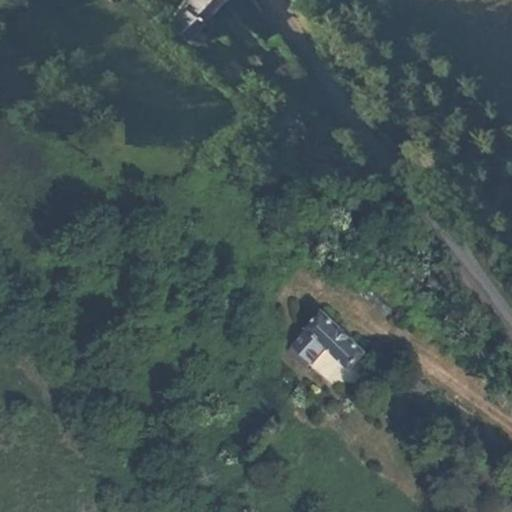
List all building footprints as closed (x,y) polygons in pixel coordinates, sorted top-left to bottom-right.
[(185,0),(168,24),(180,34),(195,40),(196,38),(201,31),(189,22),(205,0),(185,0)] [(283,51),(270,31),(260,38),(254,42),(268,62),(283,51)] [(286,86),(281,90),(287,96),(292,92),(286,86)] [(287,96),(281,90),(245,123),(253,131),(289,98),(287,96)] [(289,98),(253,131),(266,146),(303,112),(289,98)] [(343,178),(361,191),(381,188),(366,175),(352,166),(343,178)] [(300,253),(309,258),(318,238),(312,234),(307,244),(305,244),(300,253)] [(281,343),(302,361),(324,342),(346,362),(363,345),(321,303),(281,343)] [(482,391),(497,406),(502,401),(489,384),(482,391)]
